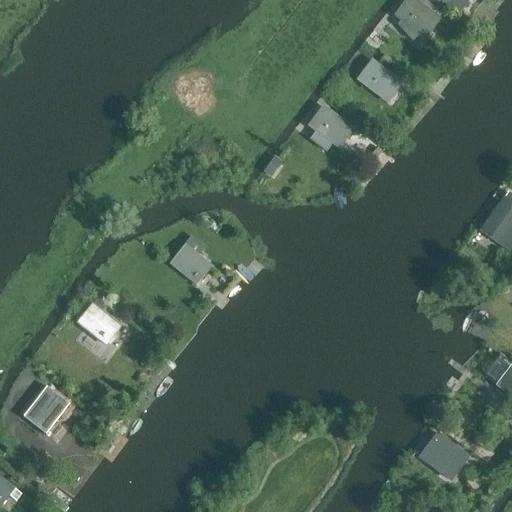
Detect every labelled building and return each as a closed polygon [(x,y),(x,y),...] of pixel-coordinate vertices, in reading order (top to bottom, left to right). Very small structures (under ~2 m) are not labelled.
[(405,0),(395,17),(401,21),(399,24),(414,40),(429,24),(433,26),(439,18),(432,13),(438,4),(431,0),(405,0)] [(431,0),(438,4),(442,7),(445,3),(459,14),(470,0),(431,0)] [(383,56),(378,62),(387,69),(392,63),(383,56)] [(372,61),(356,83),(388,105),(403,85),(372,61)] [(323,107),(307,128),(339,152),(353,131),(323,107)] [(274,158),(263,172),(267,174),(271,177),(281,163),(277,161),(274,158)] [(511,256),(511,254),(511,204),(503,198),(479,233),(511,256)] [(169,267),(196,287),(211,267),(199,257),(203,252),(189,242),(169,267)] [(485,271),(491,278),(499,269),(493,263),(485,271)] [(114,334),(119,327),(99,312),(101,310),(98,307),(96,309),(92,305),(78,324),(101,342),(110,331),(114,334)] [(497,360),(485,376),(499,386),(511,396),(511,410),(508,416),(511,418),(511,371),(510,371),(511,368),(511,364),(504,359),(501,363),(497,360)] [(45,425),(48,420),(53,424),(63,412),(68,416),(73,409),(53,393),(57,389),(50,383),(31,407),(32,407),(28,412),(27,421),(36,428),(45,425)] [(118,414),(111,423),(120,430),(126,421),(118,414)] [(465,466),(471,461),(462,452),(458,456),(445,441),(427,458),(441,472),(457,457),(465,466)] [(481,448),(474,457),(486,465),(492,457),(481,448)] [(475,476),(465,485),(473,494),(483,485),(475,476)] [(0,478),(0,508),(9,497),(16,502),(21,495),(0,478)] [(48,492),(42,499),(51,506),(56,499),(48,492)]
